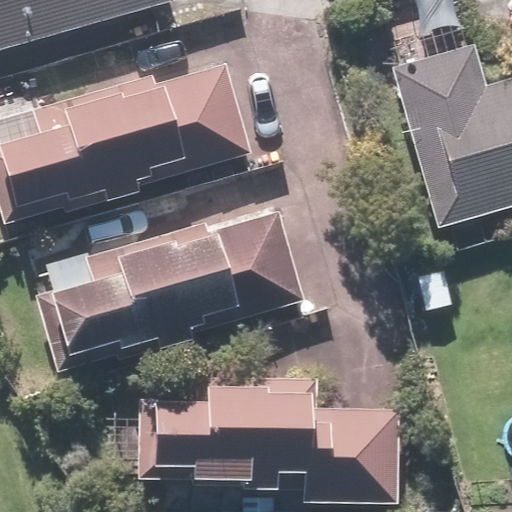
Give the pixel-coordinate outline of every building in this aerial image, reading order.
[(0,0),(0,55),(166,8),(163,0),(0,0)] [(511,211),(511,77),(470,90),(459,52),(383,76),(432,236),(511,211)] [(89,204),(90,210),(122,201),(120,195),(239,159),(212,66),(31,120),(36,136),(0,146),(0,214),(55,198),(59,213),(89,204)] [(78,287),(23,304),(43,367),(98,350),(102,363),(293,302),(265,213),(74,274),(78,287)] [(304,412),(305,385),(253,384),(253,399),(180,397),(180,408),(132,406),(130,472),(168,474),(168,486),(226,488),(226,493),(258,494),(259,479),(286,480),(285,506),(385,510),(389,415),(304,412)]
